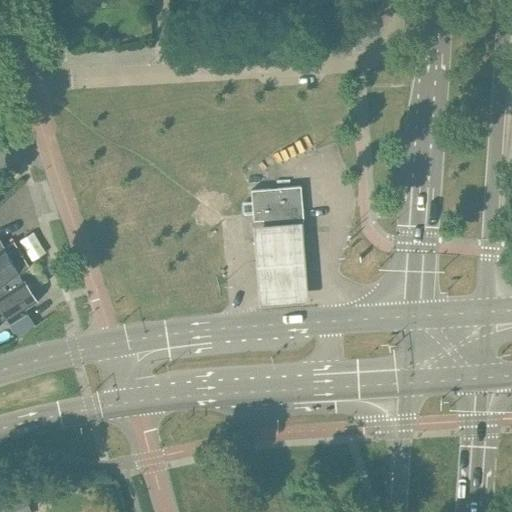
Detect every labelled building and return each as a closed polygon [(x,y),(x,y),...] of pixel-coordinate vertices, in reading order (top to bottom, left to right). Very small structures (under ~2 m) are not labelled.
[(304,231),(301,186),(251,190),(253,221),(263,220),(264,234),(304,231)] [(0,291),(5,287),(4,285),(18,273),(18,274),(19,273),(19,272),(25,268),(28,266),(14,241),(4,247),(0,238),(0,291)] [(18,273),(4,285),(5,287),(8,291),(23,281),(18,274),(18,273)] [(0,321),(7,317),(11,324),(27,314),(27,313),(25,310),(37,302),(31,292),(31,289),(30,287),(29,285),(26,284),(24,281),(23,281),(8,291),(5,287),(0,291),(0,321)] [(27,314),(11,324),(17,333),(33,323),(27,314)] [(31,511),(24,494),(4,501),(8,511),(31,511)]
